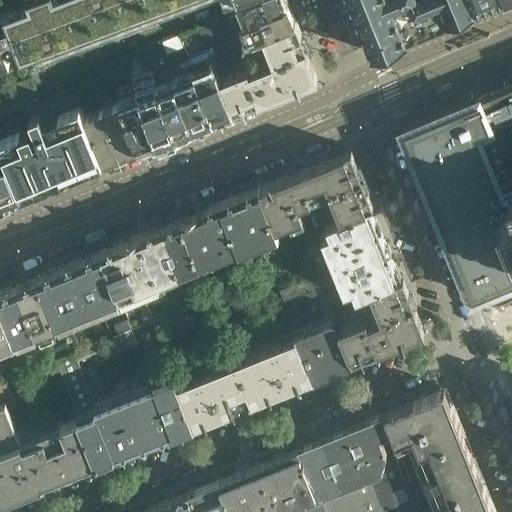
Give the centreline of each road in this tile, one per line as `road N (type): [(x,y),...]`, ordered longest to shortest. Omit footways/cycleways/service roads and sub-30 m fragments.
road 1 (residential): [(66,511),(461,349)]
road 2 (unclassified): [(0,253),(364,105)]
road 3 (tertiary): [(357,88),(0,230)]
road 4 (residential): [(461,349),(364,105)]
road 5 (tertiary): [(511,18),(357,88)]
road 6 (residential): [(511,474),(461,349)]
